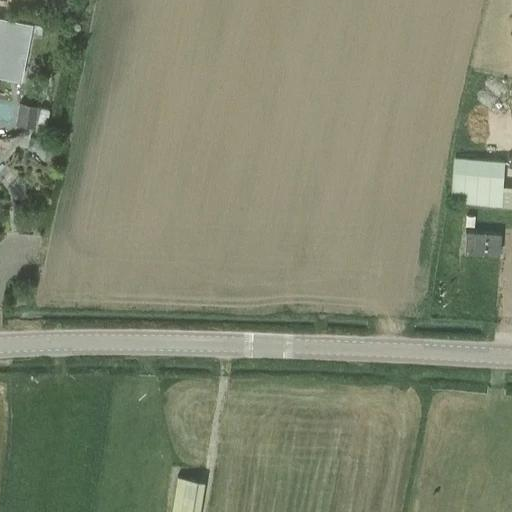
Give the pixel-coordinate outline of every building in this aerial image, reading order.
[(0,74),(8,76),(10,64),(22,67),(31,24),(0,17),(0,74)] [(15,124),(35,128),(39,106),(19,103),(15,124)] [(453,157),(452,169),(450,203),(502,205),(504,161),(453,157)] [(465,231),(464,254),(499,256),(500,233),(465,231)] [(169,511),(196,511),(201,478),(173,475),(169,511)]
